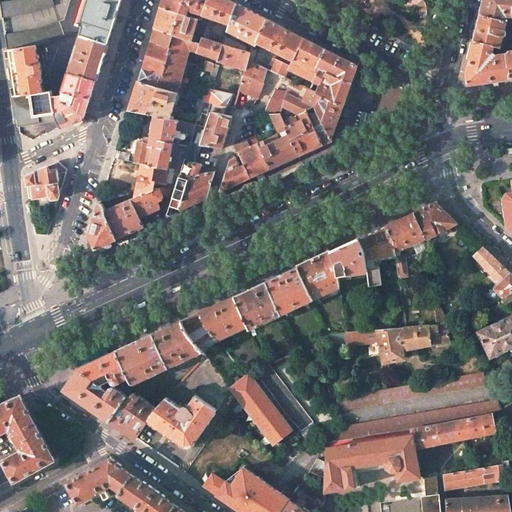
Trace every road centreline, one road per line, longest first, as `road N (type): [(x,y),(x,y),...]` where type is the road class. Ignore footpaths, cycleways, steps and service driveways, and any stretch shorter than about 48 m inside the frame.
road 1 (primary): [(0,124),(511,176)]
road 2 (primary): [(511,151),(0,101)]
road 3 (secondary): [(30,334),(443,142)]
road 4 (residential): [(28,291),(50,274),(103,125)]
road 5 (residential): [(302,20),(441,87)]
road 6 (residential): [(30,334),(23,356),(37,386),(113,443)]
road 7 (residential): [(511,254),(458,198),(443,142)]
road 8 (residential): [(103,125),(140,0)]
road 9 (residential): [(0,504),(113,443)]
road 10 (tertiary): [(10,166),(28,291)]
road 11 (residential): [(113,443),(214,511)]
